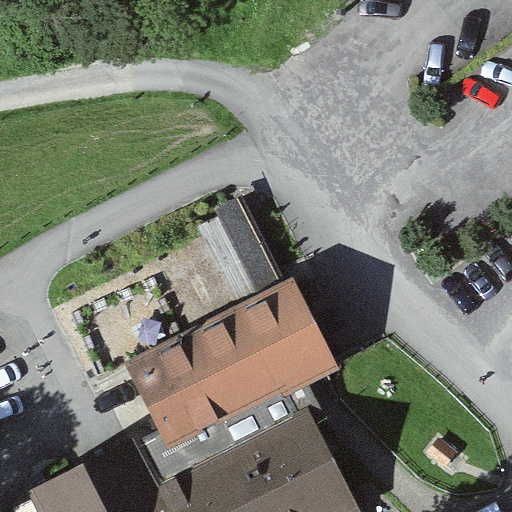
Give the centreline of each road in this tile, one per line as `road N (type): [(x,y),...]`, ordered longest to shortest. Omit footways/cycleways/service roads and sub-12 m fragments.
road 1 (unclassified): [(283,128),(344,238),(511,402)]
road 2 (track): [(0,96),(180,76),(233,90),(283,128)]
